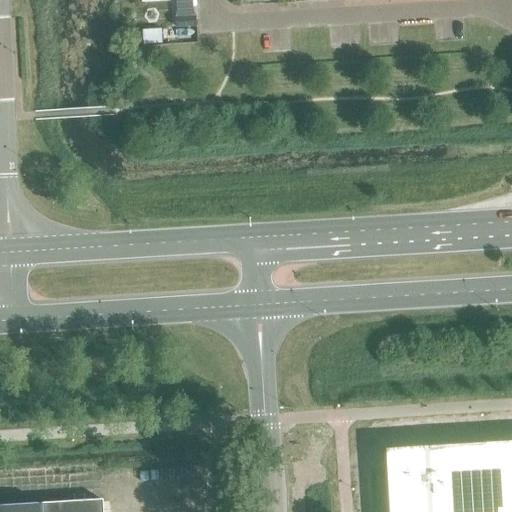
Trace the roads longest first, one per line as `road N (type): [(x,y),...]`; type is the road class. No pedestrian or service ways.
road 1 (residential): [(208,0),(209,24),(511,9)]
road 2 (secondary): [(511,227),(255,241)]
road 3 (secondary): [(258,301),(511,287)]
road 4 (secondary): [(255,241),(10,255)]
road 5 (secondary): [(15,318),(258,301)]
road 6 (tertiary): [(270,511),(258,301)]
road 7 (unclassified): [(10,255),(0,94)]
